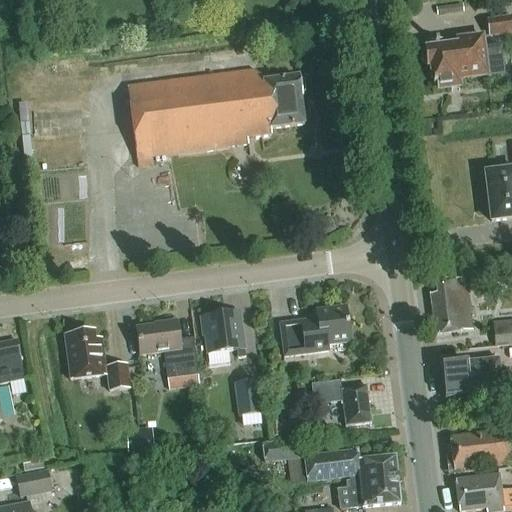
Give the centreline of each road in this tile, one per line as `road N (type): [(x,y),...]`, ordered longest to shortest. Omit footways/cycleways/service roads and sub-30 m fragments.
road 1 (residential): [(0,308),(397,257)]
road 2 (tertiary): [(397,257),(364,0)]
road 3 (tertiary): [(430,511),(397,257)]
